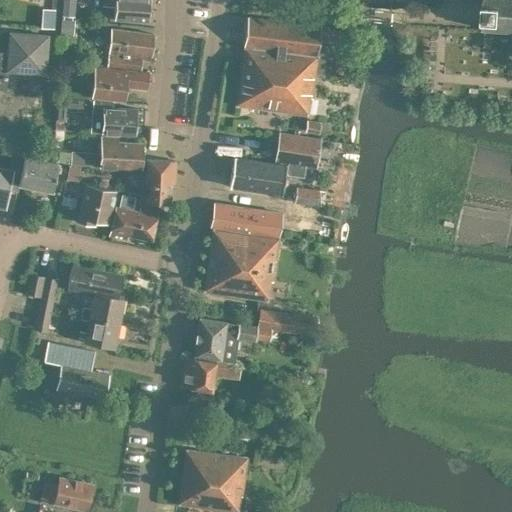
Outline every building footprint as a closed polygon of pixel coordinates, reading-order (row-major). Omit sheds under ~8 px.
[(45,0),(44,13),(59,14),(59,0),(45,0)] [(113,16),(147,18),(147,0),(102,0),(102,2),(114,2),(113,16)] [(511,0),(484,0),(483,26),(511,27),(511,0)] [(312,71),(313,72),(321,73),(327,26),(246,15),(242,45),(314,55),(312,71)] [(107,64),(140,67),(141,55),(148,56),(151,30),(111,25),(107,64)] [(0,85),(4,85),(5,68),(43,71),(46,33),(8,30),(6,50),(0,49),(0,85)] [(314,55),(242,45),(234,103),(305,112),(307,96),(310,96),(313,72),(312,71),(314,55)] [(90,93),(123,96),(125,84),(146,86),(148,70),(93,64),(90,93)] [(78,104),(79,95),(66,94),(66,103),(78,104)] [(100,130),(135,133),(137,106),(111,104),(111,98),(91,97),(90,114),(101,114),(100,130)] [(306,130),(318,130),(319,119),(307,119),(306,130)] [(286,162),(286,164),(232,156),(228,184),(280,192),(284,171),(302,174),(304,164),(315,166),(319,137),(279,131),(275,160),(286,162)] [(99,164),(141,166),(142,140),(117,138),(117,134),(100,133),(99,164)] [(0,165),(0,204),(4,205),(8,187),(13,188),(14,180),(51,188),(57,160),(28,154),(30,148),(17,145),(12,168),(0,165)] [(139,198),(169,200),(170,183),(173,182),(175,158),(146,156),(145,172),(141,172),(139,198)] [(77,219),(93,222),(94,217),(106,220),(113,187),(85,181),(77,219)] [(293,199),(316,203),(318,188),(296,184),(293,199)] [(130,206),(133,193),(117,189),(115,203),(114,203),(109,232),(125,235),(126,232),(150,237),(156,207),(141,204),(140,208),(130,206)] [(211,224),(277,233),(280,213),(214,203),(211,224)] [(311,236),(329,239),(331,223),(328,219),(314,217),(311,236)] [(203,289),(266,298),(268,280),(271,280),(277,237),(212,228),(203,289)] [(92,288),(116,294),(120,272),(70,262),(66,285),(92,290),(92,288)] [(40,294),(51,296),(55,276),(30,270),(25,291),(40,294)] [(87,313),(117,320),(122,295),(116,294),(92,288),(92,290),(87,313)] [(37,310),(48,312),(51,296),(40,294),(37,310)] [(270,328),(312,334),(315,316),(258,308),(256,322),(271,324),(270,328)] [(34,326),(45,329),(48,312),(37,310),(34,326)] [(83,337),(112,344),(117,320),(87,313),(83,337)] [(220,357),(234,360),(237,336),(254,338),(254,336),(269,338),(270,328),(271,324),(256,322),(256,326),(200,316),(194,353),(220,357)] [(65,355),(91,359),(93,343),(67,339),(65,355)] [(238,376),(240,364),(215,361),(215,360),(185,355),(180,384),(210,388),(213,373),(238,376)] [(55,386),(101,395),(106,371),(60,361),(55,386)] [(177,502),(236,511),(239,495),(241,495),(246,456),(186,447),(177,502)] [(52,499),(85,506),(90,480),(57,473),(56,482),(42,479),(39,493),(52,496),(52,499)]
